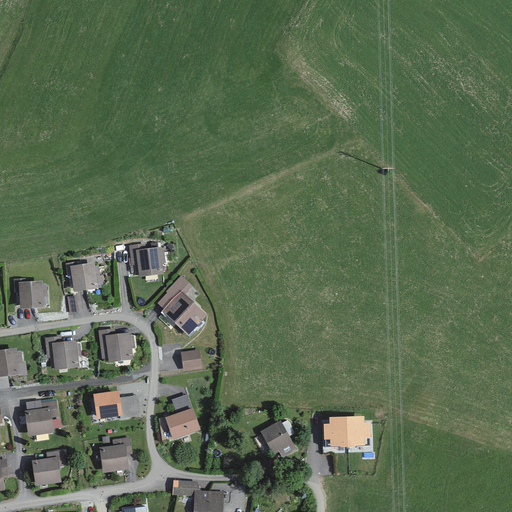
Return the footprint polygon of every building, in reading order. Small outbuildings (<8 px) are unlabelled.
[(161,248),(135,252),(139,279),(165,276),(161,248)] [(97,263),(70,267),(74,296),(102,292),(97,263)] [(181,276),(154,304),(190,337),(209,318),(186,296),(193,288),(181,276)] [(45,282),(19,283),(21,310),(46,309),(45,282)] [(116,336),(115,330),(98,331),(100,352),(108,351),(109,363),(133,361),(132,350),(134,350),(134,338),(130,339),(130,335),(116,336)] [(62,343),(61,337),(44,339),(46,359),(54,359),(55,370),(79,369),(78,357),(80,357),(80,346),(76,346),(76,342),(62,343)] [(0,351),(0,378),(22,375),(20,364),(22,364),(21,353),(17,353),(17,350),(0,351)] [(200,350),(181,353),(183,371),(203,368),(200,350)] [(121,413),(118,390),(95,393),(98,416),(121,413)] [(57,418),(55,402),(38,404),(39,410),(25,412),(29,437),(54,434),(52,419),(57,418)] [(193,408),(165,418),(174,441),(201,431),(193,408)] [(331,422),(325,422),(325,435),(331,435),(331,442),(364,442),(364,435),(369,435),(369,421),(363,421),(363,415),(331,415),(331,422)] [(295,447),(281,422),(261,434),(275,458),(295,447)] [(131,455),(128,439),(112,441),(112,447),(99,449),(103,474),(128,470),(125,456),(131,455)] [(64,468),(61,451),(45,454),(46,460),(32,462),(36,487),(61,483),(59,469),(64,468)] [(222,511),(223,492),(198,491),(198,483),(175,482),(175,496),(195,497),(194,511),(222,511)]
